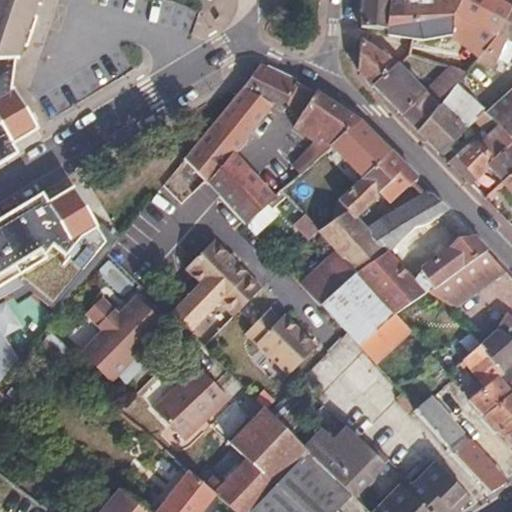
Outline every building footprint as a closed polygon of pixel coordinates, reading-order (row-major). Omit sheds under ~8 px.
[(0,0),(0,90),(11,89),(10,77),(9,61),(18,61),(22,52),(26,53),(36,25),(31,23),(35,11),(39,0),(0,0)] [(44,0),(39,0),(35,11),(40,12),(44,0)] [(411,0),(391,2),(390,0),(362,0),(361,28),(389,29),(409,26),(436,21),(437,0),(411,0)] [(437,0),(436,21),(453,18),(461,0),(437,0)] [(461,0),(453,18),(493,31),(508,5),(499,0),(461,0)] [(511,6),(508,5),(493,31),(484,47),(476,61),(493,68),(500,51),(505,39),(511,43),(511,6)] [(451,37),(453,18),(436,21),(409,26),(389,29),(389,36),(423,41),(451,37)] [(493,31),(453,18),(451,37),(484,47),(493,31)] [(511,43),(505,39),(500,51),(507,57),(511,49),(511,43)] [(372,87),(375,85),(396,66),(360,41),(358,70),(372,87)] [(450,95),(457,85),(468,71),(469,69),(450,65),(434,84),(450,95)] [(297,85),(256,66),(208,124),(180,159),(216,199),(241,225),(270,205),(226,157),(269,108),(280,114),(297,85)] [(426,95),(396,66),(375,85),(402,113),(426,95)] [(480,113),(457,85),(450,95),(440,108),(463,131),(480,113)] [(482,115),(497,131),(511,147),(511,88),(486,111),(482,115)] [(14,89),(11,89),(0,90),(0,152),(12,145),(38,129),(14,89)] [(319,143),(327,149),(359,123),(315,93),(292,129),(317,145),(319,143)] [(440,108),(426,95),(402,113),(398,117),(416,136),(421,132),(440,108)] [(463,131),(440,108),(421,132),(441,153),(463,131)] [(361,180),(389,154),(359,123),(327,149),(334,155),(361,180)] [(511,147),(497,131),(480,147),(476,144),(460,160),(479,178),(511,147)] [(296,180),(307,169),(327,149),(319,143),(317,145),(289,174),(296,180)] [(0,164),(17,154),(12,145),(0,152),(0,164)] [(511,173),(511,147),(479,178),(472,185),(485,198),(489,194),(503,182),(511,173)] [(327,149),(307,169),(313,176),(334,155),(327,149)] [(341,259),(357,274),(385,252),(370,236),(353,220),(383,192),(393,183),(398,188),(403,193),(416,181),(389,154),(361,180),(336,202),(346,213),(315,235),(341,259)] [(460,160),(455,154),(448,160),(472,185),(479,178),(460,160)] [(511,173),(503,182),(507,185),(511,190),(511,173)] [(507,185),(503,182),(489,194),(493,199),(507,185)] [(398,188),(393,183),(383,192),(388,197),(398,188)] [(103,243),(72,188),(46,204),(19,220),(0,231),(0,379),(17,362),(0,331),(0,299),(20,286),(29,285),(40,295),(51,306),(81,270),(103,243)] [(446,213),(432,194),(370,236),(385,252),(415,230),(427,223),(442,215),(446,213)] [(46,204),(40,196),(14,212),(19,220),(46,204)] [(448,221),(442,215),(427,223),(436,231),(448,221)] [(470,264),(488,252),(472,237),(456,242),(415,274),(429,289),(470,264)] [(256,288),(207,241),(180,270),(228,317),(256,288)] [(385,252),(357,274),(315,306),(341,333),(353,346),(395,314),(424,292),(385,252)] [(506,272),(488,252),(470,264),(489,285),(506,272)] [(357,274),(341,259),(300,289),(315,306),(357,274)] [(489,285),(470,264),(429,289),(424,292),(455,309),(489,285)] [(159,323),(130,297),(109,321),(100,313),(105,307),(95,299),(82,314),(100,330),(78,353),(107,379),(111,375),(132,352),(159,323)] [(273,320),(262,310),(238,335),(282,377),(309,347),(276,316),(273,320)] [(411,332),(395,314),(353,346),(370,364),(411,332)] [(511,340),(495,331),(478,346),(500,372),(509,365),(511,363),(511,340)] [(483,418),(511,391),(511,385),(500,372),(478,346),(462,361),(485,385),(468,401),(483,418)] [(140,359),(132,352),(111,375),(119,382),(140,359)] [(511,369),(509,365),(500,372),(511,385),(511,369)] [(210,384),(191,366),(148,411),(180,441),(223,396),(210,384)] [(497,433),(511,419),(511,391),(483,418),(497,433)] [(431,401),(429,398),(414,411),(448,448),(463,435),(431,401)] [(293,474),(331,511),(336,511),(350,497),(309,456),(302,449),(265,413),(263,410),(251,422),(246,427),(227,447),(243,461),(223,486),(214,496),(232,511),(301,511),(278,489),(293,474)] [(511,419),(497,433),(511,449),(511,447),(511,419)] [(386,459),(370,444),(364,450),(361,448),(343,430),(329,444),(324,439),(309,456),(350,497),(386,459)] [(302,449),(309,456),(324,439),(317,433),(302,449)] [(368,442),(361,448),(364,450),(370,444),(368,442)] [(508,487),(467,443),(454,454),(492,495),(496,499),(508,487)] [(465,511),(474,506),(434,466),(404,495),(399,489),(374,511),(465,511)] [(183,470),(150,511),(201,511),(214,496),(200,484),(183,470)] [(200,484),(214,496),(223,486),(209,474),(200,484)] [(331,511),(293,474),(278,489),(301,511),(331,511)] [(141,511),(116,491),(101,511),(141,511)]
